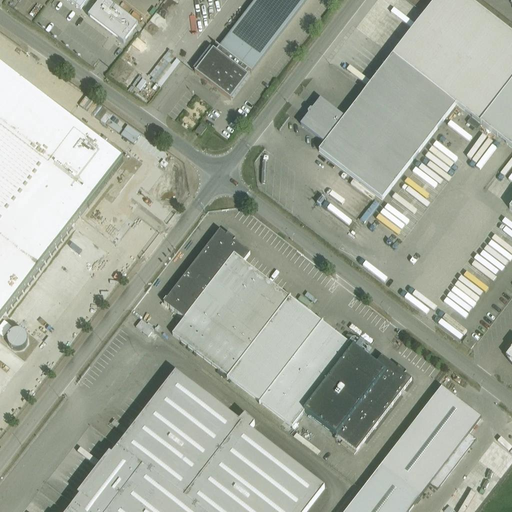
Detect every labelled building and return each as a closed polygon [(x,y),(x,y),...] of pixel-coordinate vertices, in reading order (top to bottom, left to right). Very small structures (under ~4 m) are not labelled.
[(66,0),(80,10),(88,0),(66,0)] [(138,26),(136,24),(104,0),(101,0),(88,18),(123,45),(138,26)] [(151,19),(166,0),(150,0),(141,11),(151,19)] [(227,98),(245,75),(248,72),(251,75),(251,74),(307,0),(256,0),(218,49),(215,46),(215,47),(218,49),(216,53),(213,50),(195,73),(194,74),(230,101),(231,101),(227,98)] [(511,34),(466,0),(436,0),(344,119),(320,101),(301,126),(324,145),(318,152),(382,201),(455,105),(511,149),(511,205),(509,210),(511,212),(511,34)] [(10,7),(8,11),(17,17),(20,13),(10,7)] [(0,64),(0,315),(122,158),(102,143),(0,64)] [(132,95),(140,86),(136,82),(128,92),(132,95)] [(195,133),(198,136),(200,137),(207,129),(201,124),(195,133)] [(250,255),(249,255),(220,232),(164,305),(184,320),(172,336),(227,379),(289,299),(243,263),(250,255)] [(40,295),(44,303),(49,300),(46,292),(40,295)] [(375,366),(289,299),(227,379),(292,428),(304,413),(342,442),(340,445),(354,455),(411,381),(387,362),(382,369),(376,364),(375,366)] [(4,322),(0,326),(0,339),(2,341),(12,328),(4,322)] [(147,326),(141,322),(136,329),(142,333),(147,326)] [(153,331),(147,326),(142,333),(148,338),(153,331)] [(475,344),(467,337),(462,344),(470,350),(475,344)] [(382,369),(387,362),(381,358),(376,364),(382,369)] [(306,511),(324,489),(175,374),(124,440),(118,448),(111,456),(109,455),(77,496),(79,498),(73,506),(68,511),(306,511)] [(441,389),(380,468),(346,511),(409,511),(420,499),(430,486),(437,491),(471,447),(466,444),(471,437),(469,435),(481,419),(441,389)] [(476,441),(471,437),(466,444),(471,447),(476,441)]
